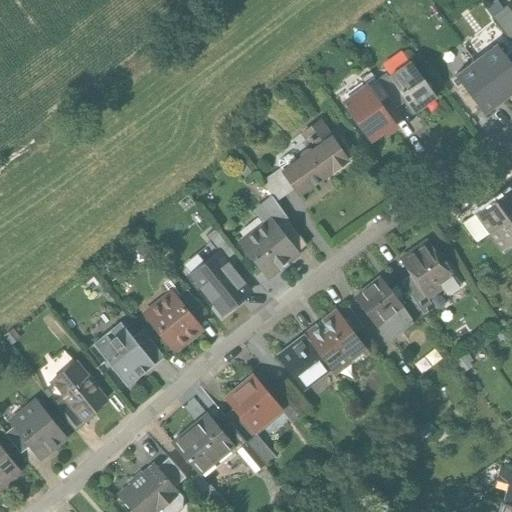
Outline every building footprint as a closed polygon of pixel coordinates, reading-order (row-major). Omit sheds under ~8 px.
[(511,13),(511,12),(507,5),(492,17),(511,43),(511,14),(511,13)] [(511,64),(497,44),(476,60),(505,98),(511,93),(511,64)] [(476,60),(455,76),(484,114),(505,98),(476,60)] [(435,97),(410,61),(388,77),(405,101),(414,113),(435,97)] [(388,77),(386,74),(376,80),(396,108),(405,101),(388,77)] [(394,127),(366,88),(345,103),(370,139),(382,130),(384,134),(394,127)] [(347,160),(319,121),(303,132),(315,148),(311,151),(310,150),(305,149),(301,152),(300,157),(301,158),(297,161),(293,156),(287,155),(279,160),(278,166),(280,169),(294,189),(298,195),(347,160)] [(497,164),(492,167),(499,177),(503,174),(497,164)] [(294,189),(280,169),(261,182),(276,202),(294,189)] [(511,187),(492,202),(491,201),(488,203),(489,204),(475,214),(488,233),(511,215),(511,187)] [(475,214),(463,222),(476,241),(488,233),(475,214)] [(511,215),(488,233),(501,251),(511,243),(511,215)] [(306,245),(286,217),(274,226),(296,254),(306,245)] [(274,226),(269,219),(240,242),(268,277),(296,254),(274,226)] [(428,242),(400,261),(410,276),(425,298),(440,288),(437,283),(450,274),(442,263),(428,242)] [(218,253),(190,276),(222,315),(250,292),(218,253)] [(450,274),(437,283),(440,288),(446,296),(461,285),(445,261),(442,263),(450,274)] [(425,298),(410,276),(400,283),(412,299),(416,304),(425,298)] [(402,306),(380,278),(353,298),(375,327),(377,326),(402,306)] [(203,310),(186,290),(176,298),(192,319),(203,310)] [(176,298),(171,293),(145,314),(174,351),(199,332),(190,321),(192,319),(176,298)] [(425,298),(416,304),(423,315),(432,309),(425,298)] [(402,306),(377,326),(389,341),(423,315),(416,304),(412,299),(402,306)] [(354,315),(349,308),(339,316),(352,334),(362,327),(354,315)] [(339,316),(308,340),(329,369),(333,374),(351,361),(353,364),(367,354),(352,334),(339,316)] [(133,338),(120,322),(92,345),(126,387),(146,372),(154,365),(133,338)] [(164,358),(142,330),(133,338),(154,365),(146,372),(147,372),(164,358)] [(308,340),(305,336),(277,357),(302,389),(329,369),(308,340)] [(106,400),(76,363),(55,380),(66,394),(62,397),(84,424),(90,419),(87,415),(106,400)] [(269,395),(254,377),(226,400),(234,410),(253,432),(254,432),(280,410),(281,409),(269,395)] [(312,410),(287,379),(278,387),(300,414),(303,417),(312,410)] [(300,414),(278,387),(269,395),(281,409),(280,410),(290,422),(300,414)] [(84,424),(62,397),(53,404),(75,431),(84,424)] [(65,439),(35,402),(10,422),(14,427),(30,447),(40,459),(65,439)] [(253,432),(234,410),(225,417),(231,424),(246,443),(256,454),(265,446),(254,432),(253,432)] [(208,416),(173,445),(187,462),(188,461),(199,474),(232,447),(232,446),(221,433),(208,416)] [(246,443),(231,424),(221,433),(232,446),(232,447),(236,451),(246,443)] [(30,447),(14,427),(4,435),(20,455),(30,447)] [(265,446),(256,454),(262,461),(271,453),(265,446)] [(0,486),(18,471),(0,448),(0,486)] [(185,478),(168,459),(157,468),(174,488),(185,478)] [(154,465),(143,475),(141,473),(129,484),(130,486),(118,497),(131,511),(180,511),(182,510),(183,498),(174,488),(157,468),(154,465)] [(511,470),(501,467),(496,481),(508,485),(508,484),(511,485),(511,470)] [(511,511),(511,485),(508,484),(508,485),(499,511),(511,511)] [(221,511),(229,506),(213,488),(202,497),(214,511),(221,511)]
